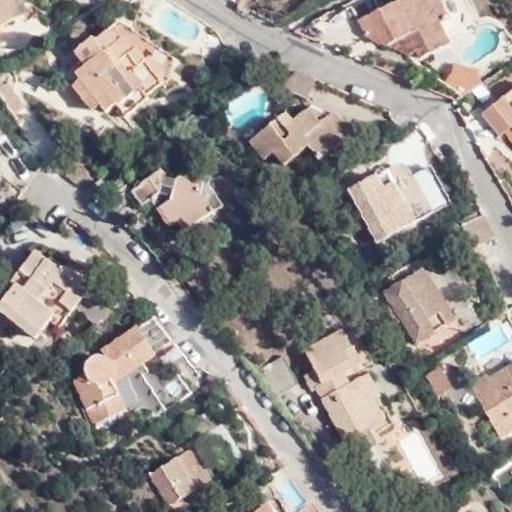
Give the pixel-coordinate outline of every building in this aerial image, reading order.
[(0,0),(0,7),(1,9),(17,0),(0,0)] [(378,0),(357,10),(367,26),(380,19),(386,35),(411,44),(415,42),(419,49),(454,33),(450,24),(471,14),(464,0),(378,0)] [(160,61),(168,69),(176,62),(177,47),(124,12),(116,17),(123,28),(129,24),(152,46),(167,56),(160,61)] [(133,83),(141,95),(154,87),(150,81),(168,69),(160,61),(167,56),(152,46),(129,24),(123,28),(116,17),(80,41),(88,52),(79,59),(86,68),(80,74),(98,100),(106,95),(111,99),(121,92),(133,83)] [(380,19),(367,26),(386,35),(380,19)] [(455,53),(448,76),(461,86),(482,72),(479,67),(481,59),(455,53)] [(511,82),(489,97),(511,130),(511,82)] [(129,102),(141,95),(133,83),(121,92),(129,102)] [(324,109),(334,100),(317,94),(305,101),(324,109)] [(318,147),(352,125),(334,100),(324,109),(305,101),(294,109),(286,114),(280,107),(249,128),(263,147),(273,141),(283,152),(309,135),(318,147)] [(334,100),(352,125),(361,119),(334,100)] [(288,102),(280,107),(286,114),(294,109),(288,102)] [(151,192),(167,178),(171,163),(168,158),(144,174),(134,162),(115,176),(132,201),(148,190),(151,192)] [(183,166),(180,181),(178,189),(164,197),(176,214),(183,211),(188,219),(216,201),(205,181),(212,172),(185,163),(183,166)] [(167,178),(180,181),(183,166),(171,163),(167,178)] [(0,211),(2,212),(18,191),(23,183),(7,172),(0,180),(0,211)] [(226,193),(212,172),(205,181),(216,201),(226,193)] [(372,234),(419,204),(402,179),(388,188),(376,172),(356,183),(353,180),(340,189),(372,234)] [(469,238),(487,228),(473,203),(455,213),(469,238)] [(183,211),(176,214),(173,215),(179,225),(188,219),(183,211)] [(34,234),(26,244),(37,253),(45,242),(34,234)] [(45,242),(37,253),(26,244),(11,264),(15,267),(0,286),(0,290),(36,318),(49,302),(57,309),(81,278),(71,270),(78,261),(65,250),(61,255),(45,242)] [(409,317),(417,328),(446,309),(415,259),(382,278),(392,291),(384,297),(401,323),(409,317)] [(78,261),(71,270),(81,278),(89,269),(78,261)] [(392,291),(382,278),(374,283),(384,297),(392,291)] [(169,339),(148,310),(85,349),(88,355),(86,356),(81,352),(68,362),(68,370),(76,386),(68,392),(93,432),(122,412),(106,385),(111,375),(169,339)] [(408,334),(417,328),(409,317),(401,323),(408,334)] [(313,388),(335,415),(378,380),(364,362),(354,368),(346,360),(355,351),(332,325),(296,352),(309,368),(299,375),(308,388),(313,388)] [(254,378),(275,406),(298,387),(278,361),(254,378)] [(511,373),(509,369),(495,378),(489,370),(465,388),(493,426),(511,413),(511,373)] [(378,380),(335,415),(350,434),(356,430),(390,472),(408,458),(380,421),(398,407),(378,380)] [(194,434),(187,439),(205,470),(213,465),(194,434)] [(205,470),(187,439),(179,444),(178,443),(150,461),(170,492),(205,470)] [(318,511),(298,485),(273,503),(279,511),(318,511)] [(259,511),(248,498),(228,511),(259,511)]
